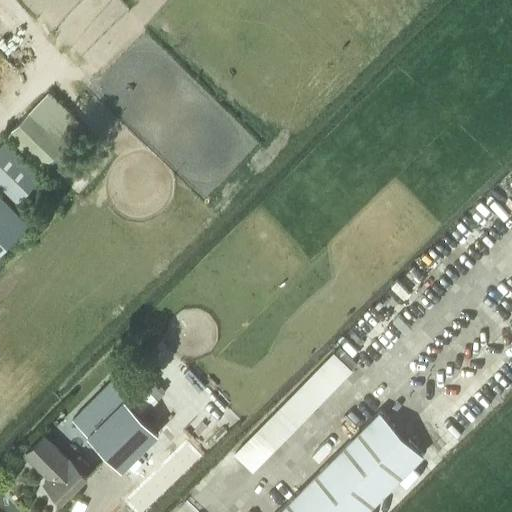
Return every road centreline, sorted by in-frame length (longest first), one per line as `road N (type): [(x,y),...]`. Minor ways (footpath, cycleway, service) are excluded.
road 1 (unknown): [(195,511),(335,391),(511,219)]
road 2 (unknown): [(0,124),(107,21)]
